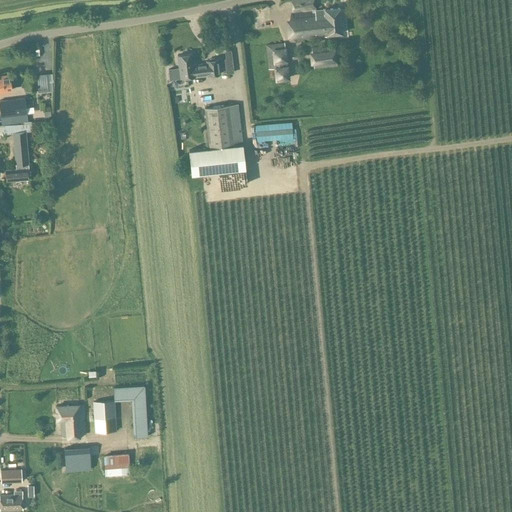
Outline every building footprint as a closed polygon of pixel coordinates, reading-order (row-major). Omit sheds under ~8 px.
[(341,33),(339,7),(315,10),(313,0),(291,0),(296,41),(326,38),(325,34),(341,33)] [(276,67),(277,80),(292,79),(288,42),(266,44),(268,68),(276,67)] [(336,61),(336,60),(335,49),(334,44),(311,47),(312,51),(309,52),(310,65),(313,64),(313,68),(336,65),(336,61)] [(179,68),(168,69),(170,79),(195,76),(195,75),(208,74),(208,75),(220,74),(218,59),(216,59),(214,58),(210,58),(209,60),(206,60),(206,63),(194,64),(192,53),(177,55),(179,68)] [(52,72),(37,74),(38,90),(53,89),(52,81),(53,81),(52,72)] [(0,91),(11,90),(9,74),(1,76),(1,78),(0,78),(0,91)] [(0,100),(0,114),(0,117),(27,113),(25,101),(25,97),(0,100)] [(205,107),(209,148),(242,144),(237,103),(205,107)] [(257,140),(295,138),(294,122),(256,123),(257,140)] [(12,132),(25,131),(32,130),(31,123),(3,125),(4,134),(12,133),(12,132)] [(27,168),(28,168),(25,131),(12,132),(12,133),(13,133),(16,169),(27,168)] [(191,174),(245,168),(242,144),(209,148),(189,150),(191,174)] [(28,179),(27,168),(16,169),(5,170),(6,181),(28,179)] [(148,385),(115,386),(116,400),(134,400),(135,436),(149,436),(148,385)] [(114,400),(92,401),(94,432),(116,431),(114,400)] [(84,422),(82,422),(82,419),(84,419),(83,404),(55,406),(56,421),(60,421),(61,435),(85,434),(84,422)] [(73,447),(64,448),(64,451),(66,471),(77,470),(90,469),(89,450),(73,451),(73,447)] [(21,469),(1,470),(1,482),(21,481),(21,469)] [(0,509),(22,509),(22,490),(15,490),(15,494),(0,494),(0,509)]
